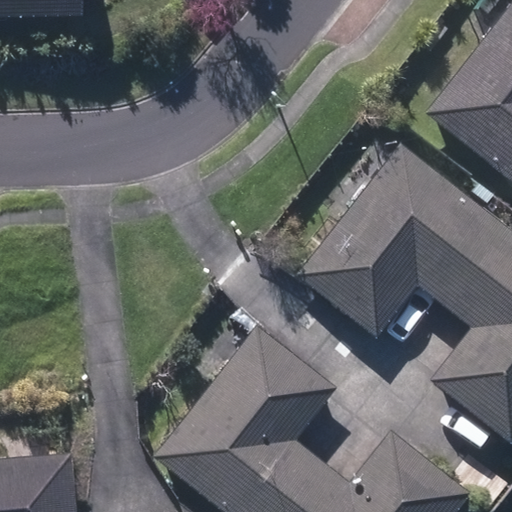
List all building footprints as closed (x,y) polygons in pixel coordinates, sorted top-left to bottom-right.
[(0,0),(0,19),(80,18),(79,0),(0,0)] [(511,0),(503,0),(424,96),(511,168),(511,0)] [(511,398),(511,234),(399,141),(300,260),(369,317),(408,270),(469,320),(430,366),(495,420),(511,398)] [(253,318),(154,445),(240,511),(441,511),(461,487),(380,424),(341,474),(283,429),(326,374),(253,318)] [(0,462),(0,511),(74,511),(70,456),(0,462)]
